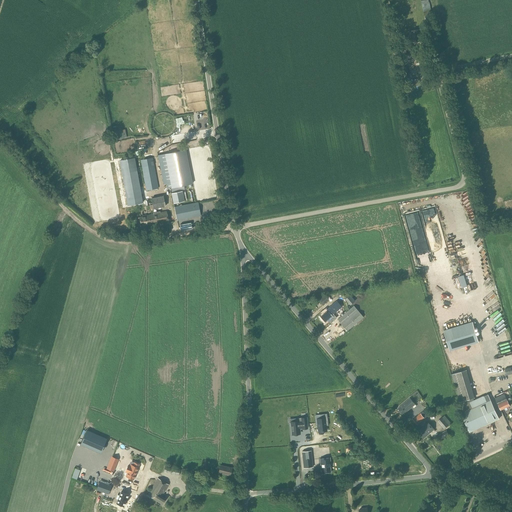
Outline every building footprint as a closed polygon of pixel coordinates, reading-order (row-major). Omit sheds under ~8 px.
[(423,5),(422,6),(425,16),(432,14),(430,10),(431,10),(430,4),(428,4),(428,3),(429,2),(428,0),(421,0),(422,4),(423,3),(423,5)] [(422,40),(419,29),(409,31),(412,42),(422,40)] [(407,66),(405,66),(404,56),(408,56),(417,54),(415,49),(407,51),(402,52),(402,57),(401,57),(402,64),(403,67),(404,67),(406,79),(409,78),(407,66)] [(193,184),(186,150),(164,154),(171,188),(193,184)] [(135,157),(120,160),(128,205),(143,202),(135,157)] [(146,190),(158,188),(153,157),(140,160),(146,190)] [(172,193),(174,204),(184,202),(183,191),(172,193)] [(151,198),(153,209),(166,207),(163,195),(151,198)] [(177,220),(200,216),(198,203),(175,207),(177,220)] [(140,216),(142,226),(168,221),(166,211),(140,216)] [(350,294),(345,299),(350,305),(355,300),(350,294)] [(326,295),(319,301),(323,305),(329,300),(326,295)] [(337,301),(328,308),(328,309),(331,313),(333,315),(342,308),(337,301)] [(354,306),(337,320),(347,332),(364,318),(354,306)] [(323,314),(321,316),(325,321),(331,316),(329,315),(331,313),(328,309),(323,313),(323,314)] [(472,321),(443,330),(449,351),(478,342),(472,321)] [(466,370),(451,374),(460,402),(474,398),(466,370)] [(488,394),(462,406),(464,412),(491,400),(488,394)] [(495,398),(501,411),(510,406),(504,394),(495,398)] [(410,399),(398,409),(403,415),(415,405),(410,399)] [(491,400),(464,412),(461,413),(470,433),(499,419),(491,400)] [(423,411),(413,420),(418,425),(427,416),(423,411)] [(300,417),(291,418),(292,430),(301,429),(300,424),(303,424),(308,424),(307,413),(302,413),(302,417),(300,417)] [(325,414),(316,415),(318,427),(326,426),(326,421),(327,421),(327,417),(325,417),(325,414)] [(444,415),(442,417),(449,425),(451,423),(444,415)] [(442,417),(437,421),(444,429),(449,425),(442,417)] [(428,422),(417,432),(423,439),(434,429),(428,422)] [(87,430),(81,444),(100,453),(106,439),(87,430)] [(447,430),(438,435),(441,440),(449,435),(447,430)] [(312,451),(303,452),(305,468),(314,467),(312,451)] [(118,460),(112,457),(107,468),(113,471),(118,460)] [(330,458),(320,459),(321,470),(322,470),(322,473),(331,472),(330,467),(331,467),(330,458)] [(129,464),(127,471),(129,472),(128,476),(135,478),(139,466),(140,463),(135,462),(133,461),(132,465),(129,464)] [(232,468),(220,465),(218,473),(230,476),(232,468)] [(121,478),(124,468),(118,466),(115,476),(121,478)] [(164,472),(179,476),(180,469),(165,466),(164,472)] [(158,479),(148,495),(162,504),(165,499),(162,497),(169,485),(158,479)] [(111,486),(100,481),(97,489),(109,493),(111,486)] [(129,495),(122,492),(120,496),(118,495),(117,499),(119,500),(118,503),(125,506),(126,503),(127,503),(128,499),(129,495)]
